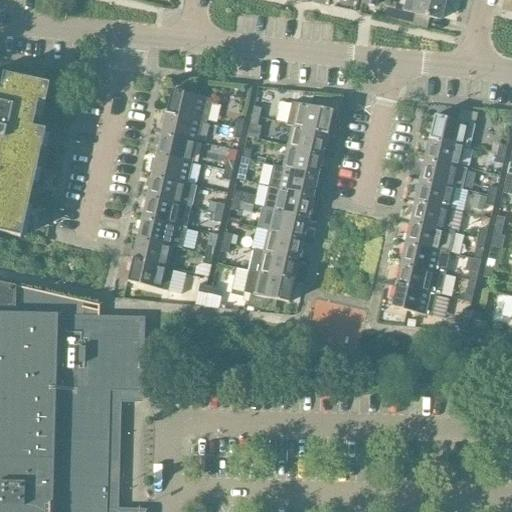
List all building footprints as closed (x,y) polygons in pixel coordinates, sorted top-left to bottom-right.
[(439,21),(444,0),(414,0),(411,14),(439,21)] [(408,22),(410,14),(387,8),(385,15),(408,22)] [(0,234),(19,239),(44,131),(31,128),(37,102),(43,104),(48,85),(2,75),(0,82),(0,234)] [(206,124),(211,101),(170,91),(165,113),(200,121),(200,123),(206,124)] [(326,134),(331,112),(290,103),(285,126),(291,128),(291,126),(326,134)] [(258,119),(260,109),(252,108),(250,117),(258,119)] [(195,143),(200,123),(200,121),(165,113),(160,134),(195,143)] [(257,141),(260,127),(256,127),(258,119),(250,117),(245,138),(257,141)] [(469,149),(474,126),(433,117),(428,139),(463,147),(463,148),(469,149)] [(241,131),(243,122),(235,120),(233,129),(241,131)] [(321,155),(326,134),(291,126),(291,128),(286,147),(321,155)] [(239,140),(241,131),(233,129),(231,138),(239,140)] [(190,164),(195,143),(160,134),(155,155),(190,164)] [(458,168),(463,148),(463,147),(428,139),(423,160),(458,168)] [(504,156),(506,147),(498,145),(496,154),(504,156)] [(317,177),(321,155),(286,147),(282,168),(317,177)] [(248,161),(251,151),(243,150),(241,159),(248,161)] [(502,166),(504,156),(496,154),(494,164),(502,166)] [(185,185),(190,164),(155,155),(150,177),(185,185)] [(246,170),(248,161),(241,159),(238,168),(246,170)] [(453,189),(458,168),(423,160),(418,181),(453,189)] [(231,173),(233,164),(226,162),(223,171),(231,173)] [(317,177),(282,168),(272,166),(267,187),(312,198),(317,177)] [(229,182),(231,173),(223,171),(221,180),(229,182)] [(189,208),(194,187),(185,185),(150,177),(146,198),(189,208)] [(449,210),(453,189),(418,181),(413,202),(449,210)] [(509,196),(511,186),(504,184),(501,194),(509,196)] [(307,219),(312,198),(267,187),(262,208),(272,211),(307,219)] [(494,199),(496,189),(488,187),(486,197),(494,199)] [(239,203),(241,194),(233,192),(231,201),(239,203)] [(474,196),(471,209),(481,212),(484,198),(474,196)] [(492,208),(494,199),(486,197),(484,206),(492,208)] [(184,229),(189,208),(146,198),(141,219),(176,227),(184,229)] [(511,201),(504,199),(503,206),(511,208),(511,201)] [(236,212),(239,203),(231,201),(229,211),(236,212)] [(444,231),(449,210),(413,202),(409,223),(444,231)] [(221,215),(224,206),(216,204),(214,213),(221,215)] [(302,240),(307,219),(272,211),(267,232),(302,240)] [(219,224),(221,215),(214,213),(211,223),(219,224)] [(502,228),(504,219),(496,217),(494,226),(502,228)] [(171,248),(176,227),(141,219),(136,240),(171,248)] [(453,233),(444,231),(409,223),(404,244),(449,254),(453,233)] [(503,239),(500,238),(502,228),(494,226),(489,248),(501,250),(503,239)] [(485,240),(487,231),(479,229),(477,239),(485,240)] [(297,261),(302,240),(267,232),(262,253),(297,261)] [(223,234),(221,243),(229,245),(231,236),(223,234)] [(477,239),(475,248),(482,250),(485,240),(477,239)] [(166,269),(166,268),(171,248),(136,240),(131,261),(166,269)] [(227,255),(229,245),(221,243),(219,253),(227,255)] [(444,275),(449,254),(404,244),(399,265),(444,275)] [(212,257),(214,248),(206,246),(204,255),(212,257)] [(498,262),(501,250),(489,248),(484,269),(492,271),(494,261),(498,262)] [(252,250),(248,271),(257,274),(292,282),(297,261),(262,253),(252,250)] [(207,278),(212,257),(204,255),(202,265),(195,269),(193,275),(207,278)] [(167,292),(172,269),(166,268),(166,269),(131,261),(126,283),(167,292)] [(439,296),(444,275),(399,265),(394,286),(435,296),(439,296)] [(490,280),(492,271),(484,269),(482,278),(490,280)] [(248,271),(242,294),(246,295),(249,295),(246,308),(273,311),(275,301),(287,304),(292,282),(257,274),(248,271)] [(475,282),(477,273),(469,271),(467,281),(475,282)] [(473,292),(475,282),(467,281),(465,290),(473,292)] [(0,511),(108,511),(111,394),(142,395),(144,318),(97,317),(98,306),(0,283),(0,511)] [(206,295),(208,287),(199,285),(197,293),(206,295)] [(430,318),(435,296),(394,286),(389,308),(430,318)] [(216,297),(217,289),(208,287),(206,295),(216,297)] [(469,320),(471,312),(462,310),(460,318),(469,320)] [(471,312),(469,320),(472,321),(470,328),(482,331),(484,322),(479,321),(481,315),(474,313),(471,312)]
